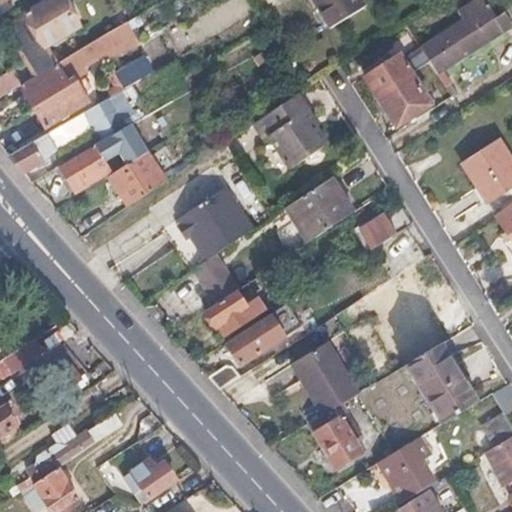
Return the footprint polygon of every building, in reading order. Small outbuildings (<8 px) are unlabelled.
[(46,47),(79,28),(63,0),(46,0),(27,11),(24,15),(8,26),(28,61),(0,78),(0,98),(23,85),(55,65),(46,47)] [(368,3),(366,0),(316,0),(333,24),(368,3)] [(437,72),(511,23),(511,20),(504,10),(494,16),(483,0),(472,0),(458,9),(463,18),(419,46),(429,62),(437,72)] [(90,56),(103,49),(121,38),(115,28),(97,39),(55,65),(23,85),(48,127),(91,102),(77,78),(96,67),(90,56)] [(430,104),(411,74),(429,62),(419,46),(400,59),(397,55),(364,77),(396,126),(430,104)] [(133,85),(149,75),(142,62),(115,78),(122,91),(133,85)] [(458,93),(452,83),(446,87),(453,96),(458,93)] [(122,91),(85,112),(94,126),(103,141),(134,124),(141,120),(134,107),(143,103),(133,85),(122,91)] [(320,121),(311,107),(308,109),(298,93),(250,125),(260,140),(268,135),(289,167),(324,145),(313,126),(320,121)] [(52,159),(57,151),(56,148),(94,126),(85,112),(49,134),(9,155),(25,174),(52,159)] [(149,151),(147,148),(134,124),(103,141),(63,165),(77,190),(112,171),(106,161),(122,152),(128,164),(147,153),(149,151)] [(489,204),(511,188),(511,161),(498,140),(461,163),(489,204)] [(129,206),(167,181),(147,153),(128,164),(108,177),(129,206)] [(353,211),(330,176),(282,207),(306,243),(353,211)] [(189,240),(202,259),(212,253),(250,228),(237,208),(223,187),(176,218),(179,223),(174,227),(183,241),(188,238),(189,240)] [(511,208),(497,219),(511,241),(511,208)] [(363,247),(387,230),(376,213),(351,230),(363,247)] [(237,288),(212,253),(202,259),(189,267),(213,304),(237,288)] [(421,282),(433,274),(421,256),(362,296),(374,314),(404,294),(420,318),(437,308),(421,282)] [(260,310),(244,284),(237,288),(213,304),(205,310),(222,336),(260,310)] [(283,336),(267,312),(223,342),(238,367),(283,336)] [(412,444),(481,403),(444,343),(357,396),(393,454),(412,444)] [(291,365),(303,385),(322,417),(335,409),(357,396),(327,344),(291,365)] [(239,378),(229,364),(208,378),(220,391),(239,378)] [(511,413),(511,396),(508,387),(488,399),(501,417),(503,419),(511,413)] [(0,432),(16,423),(5,406),(0,408),(0,432)] [(362,453),(335,409),(322,417),(308,426),(335,470),(362,453)] [(57,465),(118,426),(112,414),(72,438),(67,431),(70,429),(67,424),(48,436),(53,443),(34,454),(34,463),(26,468),(30,475),(16,484),(18,489),(57,465)] [(511,432),(503,419),(501,417),(481,431),(494,452),(511,440),(511,432)] [(511,482),(511,440),(494,452),(485,457),(504,487),(511,482)] [(425,475),(419,464),(423,461),(412,444),(393,454),(378,464),(396,493),(425,475)] [(173,482),(162,464),(153,469),(149,459),(120,476),(128,490),(132,488),(135,491),(140,490),(146,498),(173,482)] [(51,511),(76,497),(57,465),(18,489),(31,510),(43,503),(48,511),(51,511)] [(439,511),(437,508),(427,494),(399,509),(401,511),(439,511)]
